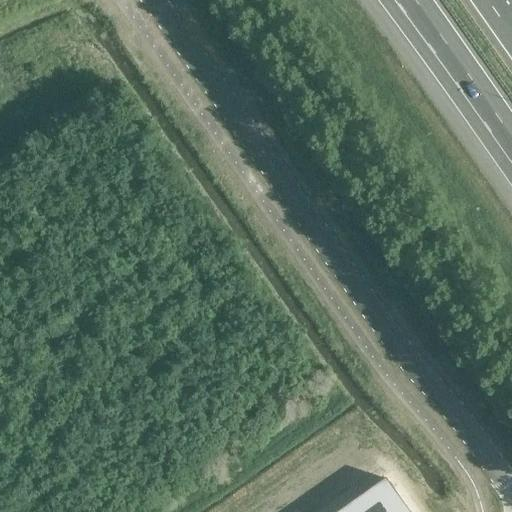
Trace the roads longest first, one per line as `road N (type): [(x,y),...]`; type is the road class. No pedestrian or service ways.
road 1 (unclassified): [(153,0),(511,490)]
road 2 (motorway): [(405,0),(511,147)]
